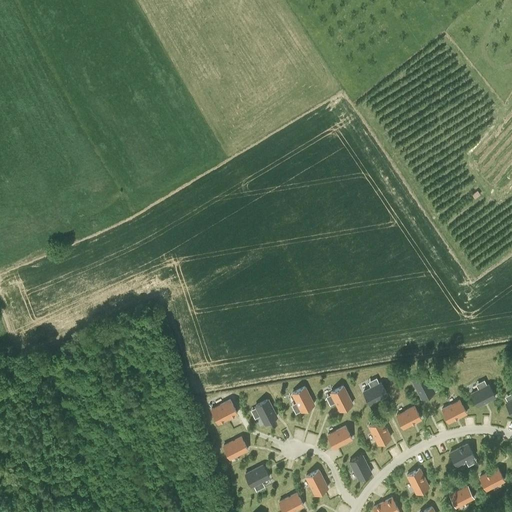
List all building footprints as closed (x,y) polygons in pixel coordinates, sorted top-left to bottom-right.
[(425,374),(413,380),(422,398),(434,391),(425,374)] [(387,394),(381,382),(363,391),(370,403),(387,394)] [(488,384),(471,393),(477,405),(495,396),(488,384)] [(343,385),(330,392),(339,410),(353,403),(343,385)] [(301,411),(314,404),(305,386),(292,392),(301,411)] [(218,423),(238,413),(230,399),(211,409),(218,423)] [(255,405),(264,423),(277,416),(268,399),(255,405)] [(460,399),(442,409),(448,421),(466,412),(460,399)] [(403,427),(421,418),(414,405),(396,415),(403,427)] [(378,443),(391,437),(381,419),(369,425),(378,443)] [(352,438),(345,425),(327,434),(334,447),(352,438)] [(248,449),(241,436),(223,445),(229,458),(248,449)] [(456,464),(474,455),(467,443),(450,452),(456,464)] [(358,479),(371,472),(362,454),(349,461),(358,479)] [(251,486),(269,476),(263,464),(245,473),(251,486)] [(480,476),(486,489),(504,480),(497,467),(480,476)] [(407,474),(416,492),(429,486),(419,468),(407,474)] [(305,475),(315,494),(328,487),(318,469),(305,475)] [(449,494),(456,506),(474,497),(467,484),(449,494)] [(279,501),(284,511),(289,511),(304,505),(297,492),(279,501)] [(392,497),(373,506),(375,511),(397,511),(399,511),(392,497)]
